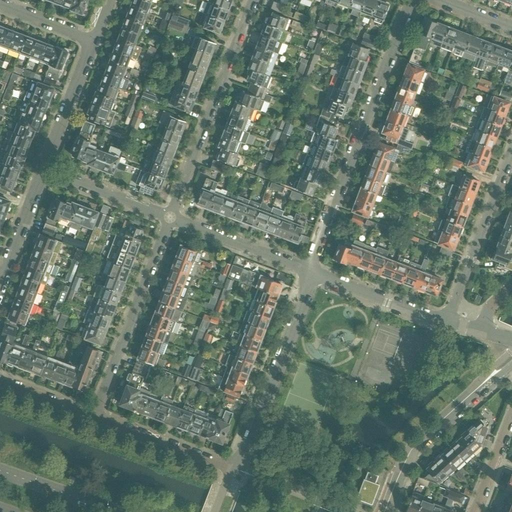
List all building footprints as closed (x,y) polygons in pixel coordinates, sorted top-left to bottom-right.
[(70,10),(71,10),(74,0),(62,0),(61,5),(62,5),(62,7),(66,8),(67,7),(71,9),(70,10)] [(74,0),(71,10),(79,13),(79,12),(81,11),(82,11),(82,12),(86,0),(74,0)] [(132,2),(130,7),(147,13),(152,2),(145,0),(130,0),(130,1),(132,2)] [(207,0),(207,2),(227,10),(228,9),(229,10),(231,4),(230,3),(231,0),(207,0)] [(350,14),(357,17),(363,0),(350,0),(348,7),(352,8),(350,14)] [(369,20),(371,15),(376,0),(363,0),(357,17),(355,22),(361,24),(363,17),(369,20)] [(376,0),(371,15),(375,17),(373,21),(381,24),(383,19),(384,18),(386,15),(385,13),(387,7),(388,7),(388,6),(387,6),(387,5),(387,4),(386,4),(376,0)] [(207,2),(203,13),(223,21),(225,21),(227,15),(226,15),(227,10),(207,2)] [(128,13),(126,18),(143,24),(147,13),(130,7),(128,8),(126,12),(128,13)] [(164,11),(161,19),(167,21),(169,17),(170,13),(164,11)] [(223,21),(203,13),(198,25),(219,33),(219,32),(221,32),(223,27),(221,26),(223,21)] [(267,18),(265,23),(283,30),(287,19),(273,13),(271,18),(269,17),(267,18)] [(173,15),(170,21),(176,23),(176,22),(184,25),(187,27),(190,21),(178,17),(173,15)] [(429,43),(436,23),(437,22),(433,20),(432,22),(430,21),(430,19),(424,17),(422,23),(423,24),(408,62),(420,67),(429,43)] [(123,24),(122,28),(139,35),(143,24),(126,18),(124,19),(122,23),(123,24)] [(162,19),(158,30),(163,32),(167,21),(162,19)] [(176,23),(170,21),(168,27),(181,32),(184,25),(176,22),(176,23)] [(263,30),(261,34),(276,40),(280,29),(283,30),(265,23),(265,24),(263,25),(262,29),(263,30)] [(327,30),(335,33),(337,26),(329,23),(327,30)] [(429,43),(440,48),(448,26),(441,24),(441,25),(436,23),(429,43)] [(452,50),(453,47),(459,32),(455,30),(455,29),(448,26),(440,48),(451,52),(452,50)] [(119,35),(118,39),(135,45),(139,35),(122,28),(122,29),(120,29),(118,34),(119,35)] [(0,40),(0,46),(8,49),(15,33),(14,32),(14,31),(11,30),(9,30),(5,29),(0,40)] [(453,47),(465,51),(471,35),(464,32),(463,33),(459,32),(453,47)] [(8,49),(19,53),(26,36),(25,36),(24,35),(21,34),(19,34),(15,33),(8,49)] [(258,41),(256,46),(278,54),(282,42),(276,40),(261,34),(260,36),(259,36),(258,40),(258,41)] [(364,34),(360,44),(372,48),(374,42),(373,42),(375,38),(364,34)] [(462,57),(473,61),(481,40),(477,39),(477,38),(471,35),(465,51),(462,57)] [(19,53),(29,57),(36,41),(31,39),(31,38),(27,36),(26,37),(26,36),(19,53)] [(194,36),(190,47),(210,55),(212,50),(213,51),(215,45),(214,45),(215,44),(194,36)] [(114,49),(131,56),(135,45),(118,39),(116,42),(115,43),(113,47),(114,49)] [(29,57),(39,61),(46,44),(42,43),(41,41),(38,40),(36,41),(29,57)] [(306,48),(312,50),(315,42),(309,40),(306,48)] [(482,71),(485,65),(493,44),(486,41),(486,42),(481,40),(473,61),(471,67),(482,71)] [(39,61),(49,65),(50,65),(57,47),(56,47),(56,48),(52,47),(51,45),(48,44),(47,45),(46,44),(39,61)] [(353,44),(348,55),(366,62),(368,56),(367,55),(366,54),(368,49),(353,44)] [(494,67),(496,68),(503,49),(499,47),(500,46),(493,44),(485,65),(494,67)] [(253,56),(252,57),(274,65),(278,54),(256,46),(255,51),(253,51),(252,55),(253,56)] [(49,65),(44,79),(43,83),(54,87),(61,68),(62,69),(64,64),(63,63),(67,51),(57,47),(50,65),(49,65)] [(195,50),(183,83),(182,83),(197,89),(210,55),(190,47),(190,48),(195,50)] [(315,48),(313,54),(318,56),(321,50),(315,48)] [(110,59),(110,60),(127,67),(131,56),(114,49),(112,53),(111,54),(109,58),(110,59)] [(509,68),(511,59),(511,50),(508,49),(508,51),(503,49),(496,68),(496,69),(501,71),(503,66),(509,68)] [(308,65),(309,65),(313,67),(314,64),(316,65),(319,56),(318,56),(313,54),(308,65)] [(346,55),(342,65),(362,73),(364,68),(365,68),(366,64),(366,63),(366,62),(348,55),(346,55)] [(248,68),(248,69),(270,77),(271,77),(270,76),(274,65),(252,57),(250,62),(249,63),(247,66),(248,68)] [(106,70),(106,71),(123,78),(127,67),(110,60),(108,64),(107,64),(105,69),(106,70)] [(300,63),(296,74),(302,76),(306,65),(300,63)] [(313,67),(309,65),(304,77),(308,78),(313,67)] [(329,74),(337,77),(357,85),(359,79),(361,79),(362,75),(362,74),(362,73),(342,65),(339,72),(337,71),(331,69),(329,74)] [(405,72),(403,76),(418,82),(423,70),(408,65),(407,66),(407,65),(405,66),(404,70),(404,71),(405,72)] [(12,72),(22,75),(24,71),(14,67),(12,72)] [(251,83),(249,88),(264,94),(270,77),(248,69),(246,74),(247,75),(248,76),(247,81),(251,83)] [(26,77),(33,79),(34,75),(35,74),(24,70),(24,71),(22,75),(26,77)] [(5,71),(1,80),(6,82),(10,73),(5,71)] [(102,81),(101,82),(119,88),(125,91),(129,80),(123,78),(106,71),(104,75),(102,75),(101,80),(102,81)] [(302,76),(296,74),(292,85),(298,87),(302,76)] [(401,80),(398,87),(414,93),(418,82),(403,76),(402,80),(401,80)] [(333,88),(353,96),(354,94),(355,94),(356,90),(356,89),(357,85),(337,77),(333,88)] [(178,81),(174,91),(181,94),(194,99),(197,89),(182,83),(183,83),(178,81)] [(36,82),(32,93),(49,99),(50,99),(49,98),(51,98),(52,94),(51,93),(53,89),(36,82)] [(98,86),(96,92),(115,99),(119,88),(101,82),(100,86),(98,86)] [(476,88),(481,90),(487,92),(489,85),(478,82),(476,88)] [(461,98),(466,87),(459,84),(455,95),(461,98)] [(447,92),(452,94),(453,95),(456,87),(450,85),(447,92)] [(397,94),(395,99),(415,106),(416,102),(411,100),(414,93),(398,87),(396,94),(397,94)] [(235,102),(257,111),(257,110),(260,111),(264,101),(269,103),(272,97),(264,94),(249,88),(247,93),(243,92),(243,93),(241,92),(240,93),(238,96),(239,98),(241,98),(239,103),(235,102)] [(329,99),(331,100),(349,107),(349,106),(351,105),(352,102),(351,100),(353,96),(333,88),(329,99)] [(499,96),(510,100),(511,95),(501,90),(499,96)] [(23,102),(28,103),(45,110),(47,105),(48,104),(50,101),(49,100),(49,99),(32,93),(27,91),(23,102)] [(181,94),(174,91),(169,104),(189,112),(189,110),(190,110),(192,105),(191,105),(194,99),(181,94)] [(91,101),(92,102),(111,110),(115,99),(96,92),(94,96),(92,96),(91,101)] [(143,93),(141,99),(153,103),(155,97),(143,93)] [(486,95),(482,106),(504,114),(509,103),(486,95)] [(450,107),(451,107),(457,109),(460,101),(454,98),(450,107)] [(390,110),(406,116),(411,118),(415,107),(414,106),(415,106),(395,99),(393,103),(392,103),(390,110)] [(323,108),(320,115),(338,122),(340,116),(342,117),(344,112),(345,113),(347,112),(349,107),(331,100),(327,110),(323,108)] [(111,110),(92,102),(91,102),(91,104),(89,104),(88,108),(89,110),(87,114),(106,121),(111,110)] [(257,111),(235,102),(235,103),(233,104),(232,107),(233,108),(231,113),(250,120),(253,122),(253,121),(257,111)] [(28,103),(24,114),(41,120),(42,120),(41,119),(43,119),(44,115),(43,113),(45,110),(28,103)] [(128,104),(124,115),(131,118),(135,107),(128,104)] [(483,107),(479,118),(501,126),(503,119),(502,119),(504,114),(482,106),(483,107)] [(447,118),(453,120),(457,109),(451,107),(450,107),(446,118),(447,118)] [(134,116),(141,119),(144,112),(137,109),(134,116)] [(388,116),(386,121),(401,127),(406,116),(390,110),(387,116),(388,116)] [(164,127),(180,133),(182,129),(183,129),(186,123),(184,123),(185,122),(172,117),(173,115),(164,111),(159,125),(164,127)] [(227,124),(226,124),(245,131),(250,120),(231,113),(229,119),(227,119),(226,122),(227,124)] [(17,122),(17,123),(37,130),(39,126),(40,126),(41,122),(41,121),(41,120),(24,114),(20,123),(17,122)] [(304,128),(315,132),(315,133),(336,140),(333,138),(335,133),(336,133),(337,130),(337,128),(337,127),(336,127),(338,122),(320,115),(315,127),(314,127),(313,125),(307,123),(306,123),(304,128)] [(135,117),(131,128),(136,130),(140,119),(135,117)] [(479,117),(474,129),(496,137),(497,133),(498,133),(501,126),(479,118),(479,117)] [(276,127),(281,129),(282,130),(285,121),(279,119),(276,127)] [(401,127),(386,121),(385,126),(384,125),(381,131),(382,132),(400,139),(404,141),(409,130),(405,128),(401,127)] [(286,122),(282,133),(290,136),(294,124),(286,122)] [(17,123),(13,133),(30,140),(30,139),(32,140),(34,134),(33,133),(34,130),(37,131),(37,130),(17,123)] [(116,124),(114,130),(125,134),(127,128),(116,124)] [(224,130),(222,135),(237,141),(239,137),(243,139),(246,132),(245,132),(245,131),(226,124),(226,125),(225,126),(224,129),(224,130)] [(164,127),(159,139),(176,145),(178,140),(179,140),(181,134),(180,134),(180,133),(164,127)] [(73,156),(81,160),(90,135),(91,135),(93,130),(89,129),(87,134),(80,131),(78,138),(77,138),(75,144),(74,143),(71,152),(73,156)] [(475,129),(471,140),(492,149),(495,142),(494,141),(496,137),(474,129),(475,129)] [(270,141),(271,141),(276,143),(280,133),(274,130),(270,141)] [(315,132),(310,143),(317,146),(332,151),(334,146),(335,145),(336,143),(336,141),(336,140),(315,133),(315,132)] [(13,133),(9,143),(26,150),(26,149),(28,149),(29,145),(29,144),(30,140),(13,133)] [(446,136),(441,134),(439,133),(437,140),(443,143),(446,136)] [(87,164),(91,165),(98,149),(87,145),(91,135),(90,135),(81,160),(82,160),(81,162),(81,163),(85,165),(87,164)] [(218,146),(218,147),(237,154),(233,152),(237,141),(222,135),(220,141),(219,142),(218,145),(218,146)] [(159,139),(155,150),(172,156),(174,151),(175,152),(177,146),(176,145),(159,139)] [(400,139),(398,145),(409,149),(411,150),(411,149),(416,151),(418,146),(404,141),(400,139)] [(465,151),(468,152),(487,160),(489,155),(490,156),(492,149),(471,140),(469,140),(465,151)] [(266,153),(267,153),(272,155),(276,143),(271,141),(266,153)] [(9,143),(5,153),(23,160),(23,159),(24,159),(25,155),(25,154),(26,150),(9,143)] [(310,143),(306,155),(328,163),(328,162),(329,161),(330,158),(330,157),(332,151),(317,146),(310,143)] [(375,150),(374,155),(393,162),(398,151),(396,150),(378,143),(378,144),(377,144),(374,149),(375,150)] [(409,149),(398,145),(396,150),(398,151),(407,155),(409,149)] [(237,154),(218,147),(222,149),(220,153),(218,153),(217,153),(215,157),(216,158),(218,159),(218,160),(237,167),(240,159),(235,158),(237,154)] [(97,168),(102,169),(108,152),(98,149),(91,165),(91,166),(92,167),(96,169),(97,168)] [(155,150),(151,161),(167,168),(168,166),(169,167),(171,161),(170,160),(172,156),(155,150)] [(108,152),(102,169),(102,171),(106,173),(108,172),(112,173),(118,157),(108,152)] [(487,160),(468,152),(463,164),(483,171),(487,160)] [(5,153),(1,164),(18,170),(20,166),(22,166),(23,162),(22,161),(23,160),(5,153)] [(278,157),(277,157),(273,155),(270,164),(275,166),(278,157)] [(302,165),(305,166),(323,173),(325,169),(327,168),(328,165),(327,163),(328,163),(306,155),(302,165)] [(371,159),(368,166),(384,172),(384,171),(390,173),(394,162),(393,162),(374,155),(372,159),(371,159)] [(451,159),(449,164),(458,168),(459,168),(461,163),(451,159)] [(221,173),(221,172),(224,164),(213,160),(210,169),(221,173)] [(151,161),(146,172),(163,179),(164,177),(165,178),(167,172),(166,171),(167,168),(151,161)] [(130,166),(124,163),(119,162),(116,169),(127,173),(129,169),(130,166)] [(260,163),(256,174),(262,177),(264,176),(267,166),(260,163)] [(1,164),(0,167),(0,175),(14,181),(16,176),(18,176),(19,172),(18,171),(18,170),(1,164)] [(458,168),(449,164),(447,169),(457,173),(458,168)] [(163,179),(146,172),(130,166),(129,169),(145,175),(139,190),(152,195),(154,188),(159,190),(159,189),(161,189),(163,183),(162,183),(163,179)] [(323,173),(305,166),(300,178),(315,184),(319,185),(319,184),(321,184),(322,181),(321,179),(323,173)] [(365,177),(385,185),(386,185),(388,180),(382,178),(384,172),(368,166),(366,172),(367,173),(365,177)] [(265,178),(273,181),(276,174),(272,173),(274,169),(269,167),(265,178)] [(15,182),(14,181),(0,175),(0,192),(6,195),(8,190),(11,191),(12,187),(13,187),(15,187),(16,183),(15,182)] [(464,176),(459,187),(474,193),(479,182),(464,176)] [(198,205),(208,208),(214,191),(211,189),(212,186),(216,187),(218,181),(207,177),(205,183),(204,183),(201,190),(200,191),(199,194),(199,195),(197,201),(196,202),(198,205)] [(362,181),(360,188),(376,194),(381,196),(385,185),(365,177),(363,181),(362,181)] [(315,184),(300,178),(299,182),(295,180),(292,188),(311,195),(313,193),(314,191),(313,189),(315,184)] [(269,188),(278,192),(280,186),(271,183),(269,188)] [(459,187),(455,199),(471,205),(474,198),(473,197),(474,193),(459,187)] [(218,212),(219,212),(227,191),(221,189),(221,190),(215,188),(214,191),(208,208),(212,210),(213,211),(217,213),(218,212)] [(358,195),(356,200),(381,209),(382,205),(377,204),(373,202),(376,194),(360,188),(357,195),(358,195)] [(227,191),(219,212),(224,214),(224,216),(228,217),(229,216),(230,217),(238,197),(231,194),(232,193),(231,193),(227,191)] [(289,196),(291,197),(300,201),(302,195),(291,191),(289,196)] [(240,221),(241,221),(247,206),(249,201),(238,196),(238,197),(230,217),(235,218),(235,220),(239,221),(240,221)] [(252,225),(258,210),(251,208),(252,204),(253,205),(256,198),(251,196),(249,201),(247,206),(241,221),(246,223),(247,224),(250,225),(252,225)] [(445,207),(446,208),(466,215),(467,211),(468,211),(471,205),(455,199),(449,196),(445,207)] [(0,209),(6,212),(6,211),(8,211),(9,208),(8,206),(10,201),(0,197),(0,209)] [(56,226),(65,203),(56,199),(52,201),(49,210),(47,216),(41,233),(52,237),(56,227),(56,226)] [(66,201),(65,203),(56,226),(56,227),(60,218),(70,222),(76,205),(72,203),(71,201),(67,200),(66,201)] [(381,209),(356,200),(355,204),(354,204),(351,210),(352,210),(352,211),(371,218),(372,217),(374,217),(375,215),(375,214),(374,212),(369,210),(370,209),(374,211),(376,207),(381,209)] [(263,229),(264,229),(269,215),(271,209),(264,206),(264,205),(264,204),(263,203),(262,202),(261,202),(258,210),(252,225),(257,227),(258,228),(261,230),(263,229)] [(78,204),(76,205),(70,222),(80,226),(87,209),(86,209),(82,207),(82,205),(78,204)] [(80,226),(90,229),(97,213),(93,211),(92,209),(88,208),(87,209),(80,226)] [(410,215),(415,217),(418,210),(412,208),(410,215)] [(449,214),(447,221),(463,227),(465,220),(464,220),(466,215),(446,208),(444,213),(449,214)] [(296,213),(293,220),(286,238),(289,239),(289,240),(299,243),(300,240),(304,242),(306,237),(301,235),(301,233),(303,231),(303,228),(304,228),(306,222),(299,219),(300,215),(296,213)] [(94,226),(107,231),(112,218),(98,214),(94,226)] [(363,218),(353,214),(350,222),(360,226),(363,218)] [(274,233),(275,234),(280,219),(269,215),(264,229),(268,231),(269,233),(273,234),(274,233)] [(285,238),(286,238),(293,220),(292,217),(290,216),(288,216),(286,216),(282,215),(280,219),(275,234),(280,236),(280,237),(284,238),(285,238)] [(400,216),(398,221),(397,224),(402,226),(406,218),(400,216)] [(442,219),(438,230),(457,238),(459,234),(460,234),(463,227),(447,221),(442,219)] [(117,235),(139,243),(142,235),(141,235),(142,230),(132,226),(133,224),(125,220),(122,228),(118,230),(117,235)] [(502,229),(500,235),(511,239),(511,226),(505,224),(503,229),(502,229)] [(457,238),(438,230),(433,242),(453,249),(457,238)] [(36,245),(36,246),(53,252),(57,254),(62,243),(40,234),(38,239),(37,239),(35,244),(36,245)] [(109,236),(106,245),(134,256),(134,254),(135,254),(137,250),(136,249),(139,243),(117,235),(116,239),(109,236)] [(498,243),(496,247),(511,253),(511,239),(500,235),(497,242),(498,243)] [(89,239),(85,251),(90,254),(95,242),(89,239)] [(354,240),(352,244),(346,261),(350,263),(357,266),(365,245),(364,244),(364,243),(355,240),(355,241),(354,240)] [(345,264),(346,261),(352,244),(345,241),(343,246),(339,244),(333,259),(345,264)] [(107,261),(108,261),(110,262),(129,269),(129,267),(131,267),(132,263),(132,262),(134,256),(106,245),(105,247),(112,250),(110,253),(109,253),(107,261)] [(364,268),(368,269),(374,254),(376,249),(365,245),(357,266),(363,268),(364,268)] [(32,255),(32,256),(49,262),(53,252),(36,246),(34,249),(33,250),(31,254),(32,255)] [(176,257),(197,265),(210,270),(212,265),(197,259),(199,253),(180,246),(180,247),(179,248),(178,251),(178,252),(176,257)] [(511,253),(496,247),(494,253),(493,252),(491,260),(494,261),(494,260),(499,262),(498,265),(504,268),(505,264),(507,265),(510,257),(511,257),(511,253)] [(452,252),(441,248),(438,255),(449,259),(452,252)] [(72,260),(73,260),(78,262),(83,251),(77,249),(72,260)] [(372,272),(379,274),(385,259),(387,253),(376,249),(374,254),(368,269),(373,271),(372,272)] [(83,255),(80,264),(85,266),(88,257),(83,255)] [(45,273),(49,274),(53,264),(49,262),(32,256),(30,260),(29,260),(27,265),(28,266),(45,273)] [(174,263),(172,268),(191,276),(193,276),(197,265),(176,257),(176,258),(175,259),(173,262),(174,263)] [(395,281),(402,283),(407,267),(410,262),(399,257),(396,263),(391,278),(395,280),(395,281)] [(386,276),(391,278),(396,263),(385,259),(379,274),(386,277),(386,276)] [(417,289),(424,292),(430,276),(423,273),(428,261),(423,259),(419,272),(413,286),(418,288),(417,289)] [(108,261),(103,274),(124,281),(125,280),(126,279),(127,275),(127,274),(129,269),(110,262),(108,261)] [(224,262),(220,274),(225,276),(230,265),(224,262)] [(80,265),(75,277),(80,278),(84,266),(80,265)] [(258,288),(277,295),(277,294),(278,294),(281,286),(280,286),(280,284),(280,283),(275,281),(275,282),(274,282),(272,281),(272,280),(269,278),(268,279),(261,276),(249,271),(249,272),(232,265),(227,277),(258,288)] [(24,276),(41,283),(45,285),(49,274),(45,273),(28,266),(26,270),(25,270),(23,275),(24,276)] [(408,285),(413,286),(419,272),(407,267),(402,283),(408,286),(408,285)] [(169,274),(167,280),(185,287),(182,286),(184,281),(188,283),(191,276),(172,268),(171,269),(170,270),(169,273),(169,274)] [(72,278),(74,272),(70,270),(67,276),(66,280),(70,282),(72,278)] [(107,281),(105,287),(120,293),(120,291),(121,291),(123,287),(122,286),(124,281),(103,274),(103,273),(100,279),(107,281)] [(21,283),(20,287),(37,293),(41,283),(24,276),(23,276),(24,277),(23,277),(22,277),(21,282),(21,283)] [(430,276),(424,292),(430,294),(431,293),(436,295),(441,280),(430,276)] [(71,289),(75,291),(77,291),(81,279),(80,278),(75,277),(71,289)] [(227,279),(223,288),(230,290),(233,281),(227,279)] [(185,287),(167,280),(166,284),(165,285),(163,288),(164,289),(163,291),(178,296),(178,297),(185,299),(189,288),(185,287)] [(93,297),(115,305),(115,304),(117,303),(118,300),(118,298),(120,293),(105,287),(97,285),(93,297)] [(17,293),(16,297),(33,303),(37,293),(20,287),(18,288),(17,292),(17,293)] [(223,288),(219,299),(224,301),(225,301),(229,290),(223,288)] [(254,299),(258,301),(273,306),(277,295),(258,288),(254,299)] [(75,291),(71,289),(66,301),(71,303),(75,291)] [(57,302),(62,304),(66,293),(62,291),(61,291),(57,302)] [(161,297),(159,302),(174,308),(181,311),(186,300),(185,299),(178,297),(178,296),(163,291),(163,292),(162,292),(161,296),(161,297)] [(14,304),(12,307),(29,314),(33,303),(16,297),(16,298),(15,298),(13,303),(13,304),(14,304)] [(93,297),(88,310),(110,318),(111,316),(112,316),(113,312),(113,311),(115,305),(93,297)] [(217,298),(213,297),(210,304),(205,302),(203,306),(212,310),(217,298)] [(224,301),(219,299),(215,310),(220,312),(224,301)] [(249,310),(254,312),(269,317),(270,313),(272,312),(273,309),(273,307),(273,306),(258,301),(258,302),(253,300),(249,310)] [(62,304),(57,302),(53,311),(54,311),(59,313),(60,310),(63,304),(62,304)] [(157,308),(155,313),(170,319),(174,308),(159,302),(159,303),(157,304),(156,307),(157,308)] [(29,314),(12,307),(12,308),(11,308),(9,313),(9,314),(10,314),(8,319),(25,325),(29,314)] [(63,309),(60,319),(65,321),(67,322),(71,312),(63,309)] [(83,322),(86,324),(105,331),(106,329),(107,329),(108,325),(108,324),(110,318),(88,310),(88,309),(83,322)] [(51,319),(56,321),(59,313),(54,311),(51,319)] [(254,312),(249,323),(264,329),(265,328),(266,328),(267,324),(267,323),(269,317),(254,312)] [(152,320),(150,325),(171,332),(175,321),(170,319),(155,313),(154,314),(153,315),(152,318),(152,320)] [(202,319),(208,321),(209,322),(211,316),(204,314),(202,319)] [(209,322),(211,322),(217,325),(220,318),(212,315),(209,322)] [(65,321),(60,319),(56,328),(62,330),(65,321)] [(239,332),(240,333),(260,340),(262,335),(263,334),(265,332),(264,330),(264,329),(249,323),(249,324),(243,321),(239,332)] [(3,362),(6,363),(14,343),(12,342),(17,329),(4,324),(0,335),(0,339),(0,360),(3,362)] [(105,331),(86,324),(81,337),(100,344),(105,331)] [(146,336),(167,343),(171,332),(150,325),(149,329),(147,330),(146,333),(146,335),(146,336)] [(194,341),(200,343),(204,332),(198,330),(194,341)] [(201,345),(202,345),(207,347),(212,335),(206,333),(201,345)] [(240,333),(236,344),(256,351),(258,347),(259,346),(260,343),(260,341),(260,340),(240,333)] [(68,334),(67,335),(66,340),(74,343),(76,338),(76,337),(68,334)] [(14,343),(6,363),(7,363),(7,365),(11,366),(13,366),(13,364),(19,366),(25,347),(29,337),(29,336),(25,335),(25,336),(21,345),(14,343)] [(142,346),(142,347),(162,355),(167,343),(146,336),(144,341),(143,342),(142,344),(142,346)] [(238,354),(236,357),(251,363),(253,358),(255,357),(256,354),(255,352),(256,351),(236,344),(233,352),(238,354)] [(197,356),(198,356),(203,358),(207,347),(202,345),(197,356)] [(78,370),(72,386),(76,387),(75,389),(76,391),(80,392),(81,391),(82,390),(83,390),(88,375),(90,376),(96,360),(95,359),(98,350),(87,346),(84,355),(80,365),(78,370)] [(30,370),(37,351),(36,351),(37,349),(34,347),(33,347),(32,350),(25,347),(19,366),(19,367),(23,369),(25,368),(30,370)] [(162,355),(142,347),(140,352),(139,352),(138,355),(138,357),(137,359),(162,368),(164,361),(160,360),(162,355)] [(36,372),(41,374),(48,356),(37,351),(30,370),(30,372),(34,373),(36,372)] [(231,355),(226,366),(247,374),(247,373),(249,372),(250,369),(249,368),(251,363),(236,357),(231,355)] [(47,376),(51,378),(58,362),(47,358),(48,356),(41,374),(42,374),(41,376),(42,378),(44,379),(46,378),(47,376)] [(203,358),(198,356),(194,366),(200,368),(204,358),(203,358)] [(71,386),(72,386),(78,370),(80,365),(69,361),(67,365),(68,366),(62,382),(66,384),(67,385),(69,386),(71,386)] [(132,409),(139,388),(140,386),(145,372),(148,365),(136,361),(132,372),(131,374),(129,373),(128,374),(126,379),(127,380),(128,381),(126,388),(125,388),(124,389),(119,399),(120,401),(121,401),(120,404),(132,409)] [(57,380),(62,382),(68,366),(67,365),(58,362),(51,378),(52,378),(52,379),(55,380),(57,380)] [(158,369),(148,365),(145,372),(156,376),(158,369)] [(226,366),(222,377),(243,385),(247,374),(226,366)] [(202,371),(193,368),(191,374),(189,378),(190,378),(198,381),(202,371)] [(243,385),(222,377),(218,389),(238,397),(243,385)] [(203,391),(214,395),(216,391),(205,386),(203,391)] [(150,392),(139,388),(132,409),(136,410),(135,411),(142,414),(150,393),(150,392)] [(149,415),(155,417),(160,402),(155,400),(157,396),(150,393),(142,414),(149,416),(149,415)] [(158,420),(166,423),(172,407),(164,404),(166,398),(162,396),(160,402),(155,417),(158,419),(158,420)] [(180,428),(188,431),(196,409),(195,409),(195,410),(184,406),(183,411),(177,426),(180,427),(180,428)] [(172,424),(177,426),(183,411),(172,407),(166,423),(171,425),(172,424)] [(194,432),(199,434),(207,414),(196,409),(188,431),(194,433),(194,432)] [(217,420),(210,438),(221,443),(233,413),(221,409),(218,417),(217,420)] [(205,437),(210,438),(217,420),(218,418),(207,414),(199,434),(199,435),(205,437)] [(472,425),(466,430),(480,445),(483,449),(485,447),(488,448),(491,441),(482,438),(487,427),(486,427),(487,426),(487,425),(488,425),(488,424),(488,423),(488,422),(487,421),(486,420),(485,420),(484,419),(483,419),(483,420),(482,420),(481,421),(480,420),(473,427),(472,425)] [(462,437),(460,439),(472,452),(480,445),(466,430),(460,436),(462,437)] [(456,440),(450,445),(461,458),(463,460),(472,452),(460,439),(457,441),(456,440)] [(445,452),(443,455),(455,468),(463,460),(461,458),(450,445),(443,451),(445,452)] [(476,453),(474,455),(481,462),(481,463),(483,462),(476,453)] [(439,455),(433,460),(447,475),(455,468),(443,455),(440,456),(439,455)] [(481,462),(474,455),(472,457),(476,460),(475,461),(478,464),(481,462)] [(447,475),(433,460),(427,466),(428,467),(426,469),(428,471),(420,478),(429,481),(433,483),(436,484),(447,475)] [(356,499),(357,499),(371,505),(372,504),(373,500),(374,499),(373,499),(375,495),(375,494),(377,490),(377,489),(379,485),(375,483),(378,475),(377,476),(368,472),(367,471),(365,479),(363,479),(363,480),(362,484),(361,484),(360,489),(360,488),(359,489),(360,489),(358,493),(358,494),(356,498),(356,499)] [(416,483),(427,487),(429,481),(420,478),(418,477),(416,483)] [(471,492),(465,488),(463,494),(470,496),(471,492)] [(450,491),(448,497),(461,502),(463,496),(450,491)] [(405,511),(417,511),(423,496),(413,492),(405,511)] [(417,511),(429,511),(433,504),(422,500),(424,496),(423,496),(417,511)]
